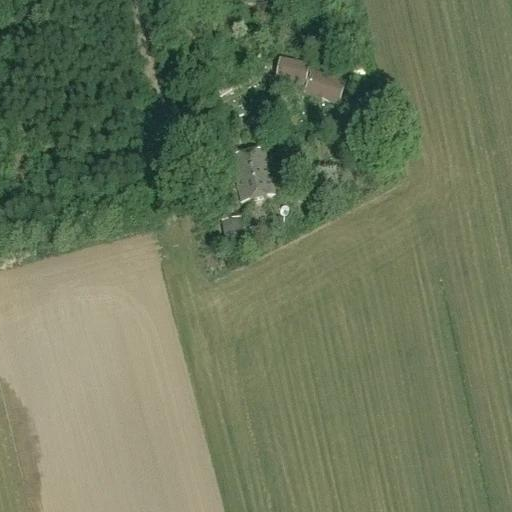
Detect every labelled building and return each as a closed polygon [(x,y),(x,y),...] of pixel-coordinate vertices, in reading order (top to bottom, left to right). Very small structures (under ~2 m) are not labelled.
[(305,86),(309,67),(293,64),(290,64),(281,62),(280,67),(277,81),(305,86)] [(366,78),(362,66),(351,69),(355,82),(366,78)] [(345,85),(313,75),(306,96),(338,106),(345,85)] [(230,152),(227,135),(209,139),(212,155),(230,152)] [(243,205),(276,197),(266,149),(232,156),(243,205)] [(221,223),(225,245),(244,242),(240,219),(221,223)]
